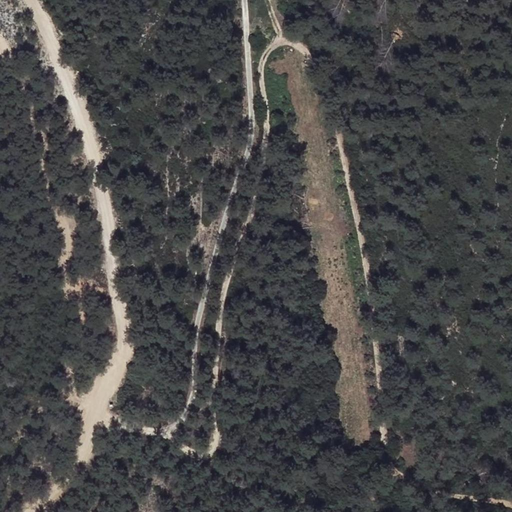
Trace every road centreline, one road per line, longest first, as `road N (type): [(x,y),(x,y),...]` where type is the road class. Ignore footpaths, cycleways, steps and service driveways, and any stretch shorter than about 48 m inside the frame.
road 1 (track): [(278,39),(295,40),(315,57),(328,87),(373,307),(385,443),(397,482),(511,508)]
road 2 (track): [(31,511),(81,460),(123,341),(98,176),(80,112),(29,0)]
road 3 (track): [(278,39),(261,66),(268,123),(220,316),(214,457),(200,460),(161,433)]
road 4 (track): [(161,433),(188,405),(199,312),(251,133),(243,0)]
road 5 (track): [(99,407),(90,390),(82,281),(46,149),(0,40)]
